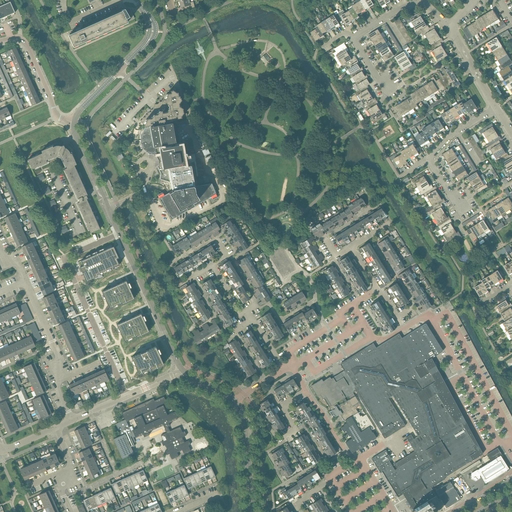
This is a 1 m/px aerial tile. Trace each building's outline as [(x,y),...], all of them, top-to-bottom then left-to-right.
[(190,3),(189,0),(182,0),(176,2),(179,1),(181,11),(195,7),(193,2),(190,3)] [(364,13),(366,11),(359,0),(356,0),(355,1),(362,14),(363,14),(361,12),(363,11),(364,13)] [(368,10),(371,9),(365,0),(359,0),(366,11),(367,11),(366,9),(367,9),(368,10)] [(374,4),(371,0),(365,0),(371,9),(370,7),(371,6),(372,8),(375,6),(374,4)] [(387,5),(383,0),(377,0),(379,2),(376,3),(378,7),(381,6),(382,8),(387,5)] [(355,1),(350,4),(353,8),(357,15),(358,16),(362,14),(355,1)] [(15,13),(10,2),(5,4),(10,15),(15,13)] [(5,4),(0,6),(5,17),(10,15),(5,4)] [(353,8),(349,11),(356,21),(355,19),(356,18),(357,20),(360,18),(359,17),(358,16),(357,15),(353,8)] [(73,47),(84,42),(127,22),(134,19),(132,15),(131,13),(130,13),(129,13),(128,13),(127,14),(125,9),(121,10),(122,12),(81,31),(80,28),(76,30),(77,32),(69,36),(73,47)] [(493,10),(488,13),(494,22),(499,19),(493,10)] [(347,24),(348,24),(349,25),(351,24),(345,13),(345,14),(343,11),(335,16),(341,25),(345,22),(347,26),(348,26),(347,24)] [(353,23),(356,21),(349,11),(345,13),(351,24),(352,24),(351,22),(352,21),(353,23)] [(407,17),(404,19),(406,22),(407,21),(408,21),(409,23),(409,24),(412,28),(414,27),(423,21),(422,18),(422,17),(420,13),(420,12),(414,16),(413,15),(407,17)] [(490,25),(494,22),(488,13),(484,15),(490,25)] [(334,15),(330,18),(336,28),(335,26),(336,25),(337,27),(340,25),(339,24),(339,23),(334,15)] [(486,27),(490,25),(484,15),(480,18),(486,27)] [(333,29),(336,28),(330,18),(325,20),(332,30),(331,29),(332,28),(333,29)] [(481,30),(486,27),(480,18),(475,21),(476,22),(481,30)] [(325,20),(321,23),(328,33),(327,31),(328,30),(329,32),(332,30),(325,20)] [(423,21),(414,27),(417,32),(415,33),(417,35),(416,36),(417,35),(421,33),(429,28),(426,24),(425,24),(423,21)] [(476,22),(471,24),(477,34),(482,31),(481,30),(476,22)] [(317,26),(318,28),(319,27),(323,34),(324,33),(325,35),(328,33),(321,23),(317,25),(317,26)] [(473,37),(477,34),(471,24),(471,23),(469,24),(470,25),(467,27),(473,37)] [(424,35),(427,40),(437,34),(435,30),(436,30),(434,26),(434,25),(429,28),(421,33),(423,36),(424,35)] [(319,27),(318,28),(317,26),(315,27),(314,28),(315,30),(321,40),(320,38),(321,38),(322,39),(325,38),(324,36),(323,34),(319,27)] [(473,37),(467,27),(467,26),(465,27),(466,28),(463,30),(465,34),(464,36),(463,36),(463,37),(468,45),(472,43),(469,39),(473,37)] [(371,40),(381,34),(378,29),(368,35),(371,40)] [(318,42),(321,40),(315,30),(310,33),(315,41),(317,40),(318,42)] [(371,40),(370,40),(371,42),(372,41),(374,44),(383,38),(381,34),(371,40)] [(437,34),(427,40),(430,44),(429,46),(430,48),(440,42),(444,40),(443,40),(440,36),(439,37),(437,34)] [(490,47),(499,42),(500,41),(499,39),(500,39),(498,36),(495,37),(496,37),(487,43),(490,47)] [(386,42),(383,38),(374,44),(377,48),(386,42)] [(377,48),(375,49),(376,50),(377,50),(379,53),(389,47),(386,42),(377,48)] [(432,51),(435,56),(444,51),(442,47),(443,47),(440,42),(430,48),(427,50),(428,50),(430,53),(432,51)] [(490,47),(492,52),(502,46),(503,45),(502,43),(500,44),(499,42),(490,47)] [(339,61),(349,55),(347,51),(346,49),(347,49),(344,44),(345,43),(334,49),(334,50),(335,49),(336,52),(333,54),(334,54),(335,56),(336,56),(339,61)] [(397,62),(407,56),(409,54),(406,50),(409,48),(407,45),(402,47),(405,51),(393,58),(394,60),(395,59),(397,62)] [(504,50),(502,46),(492,52),(495,56),(504,50)] [(380,54),(382,57),(391,51),(389,47),(379,53),(378,53),(379,55),(380,54)] [(16,48),(8,51),(10,56),(18,53),(16,48)] [(498,60),(507,55),(504,50),(495,56),(498,60)] [(382,59),(383,58),(385,61),(394,56),(391,51),(382,57),(381,58),(382,59)] [(446,54),(444,51),(435,56),(438,61),(436,62),(437,65),(437,66),(450,57),(447,53),(446,54)] [(12,61),(20,58),(18,53),(10,56),(12,61)] [(342,69),(358,59),(357,60),(355,57),(354,58),(353,56),(351,58),(349,55),(339,61),(342,65),(341,66),(343,69),(342,69)] [(498,60),(500,65),(510,59),(507,55),(498,60)] [(409,60),(412,58),(411,57),(408,59),(407,56),(397,62),(396,63),(397,64),(398,63),(400,66),(409,60)] [(500,65),(498,66),(501,70),(510,65),(511,63),(511,57),(511,58),(510,59),(500,65)] [(14,66),(22,63),(20,58),(12,61),(14,66)] [(358,59),(342,69),(345,68),(347,70),(348,70),(351,74),(349,75),(349,76),(363,67),(360,68),(358,65),(359,65),(358,63),(359,63),(357,60),(358,60),(358,59)] [(409,60),(400,66),(399,67),(400,68),(401,68),(403,71),(409,67),(411,71),(417,67),(413,61),(411,63),(409,60)] [(16,71),(24,67),(22,63),(14,66),(16,71)] [(457,78),(449,65),(446,67),(448,71),(447,72),(446,72),(453,82),(455,81),(454,80),(457,78)] [(511,67),(510,65),(501,70),(499,72),(502,76),(511,69),(511,67)] [(19,76),(27,72),(24,67),(16,71),(19,76)] [(363,67),(349,76),(350,75),(352,78),(353,77),(356,82),(354,83),(367,75),(365,76),(363,73),(364,73),(363,71),(364,70),(362,68),(363,67)] [(450,84),(453,82),(446,72),(447,72),(444,69),(442,70),(444,75),(442,76),(449,86),(451,85),(450,84)] [(504,81),(511,75),(511,69),(502,76),(504,81)] [(21,81),(29,77),(27,72),(19,76),(21,81)] [(446,88),(449,86),(442,76),(440,72),(437,74),(440,78),(438,80),(444,90),(446,88)] [(368,75),(367,75),(354,83),(355,83),(356,86),(357,85),(360,90),(367,85),(367,86),(371,83),(370,84),(368,81),(368,80),(367,79),(368,78),(367,75),(368,75)] [(23,86),(31,82),(29,77),(21,81),(23,86)] [(442,91),(444,90),(438,80),(436,81),(433,77),(431,78),(432,81),(438,90),(439,92),(442,90),(442,91)] [(432,81),(428,84),(434,93),(438,90),(432,81)] [(25,91),(33,87),(31,82),(23,86),(25,91)] [(429,96),(434,93),(428,84),(423,86),(429,96)] [(369,88),(367,86),(367,85),(360,90),(354,93),(355,94),(355,93),(357,96),(358,95),(361,100),(370,94),(368,91),(369,91),(368,89),(369,88)] [(423,86),(419,89),(425,98),(429,96),(423,86)] [(27,96),(36,92),(33,87),(25,91),(27,96)] [(187,113),(185,114),(183,112),(182,109),(184,108),(183,104),(182,104),(181,100),(180,98),(180,97),(179,97),(178,92),(176,93),(176,90),(176,89),(174,88),(172,91),(170,91),(170,93),(166,94),(163,99),(161,100),(162,102),(159,102),(158,104),(158,106),(157,108),(154,107),(152,110),(151,110),(151,112),(149,112),(147,115),(147,116),(145,116),(145,117),(143,118),(141,120),(140,121),(141,123),(142,123),(144,125),(145,128),(140,135),(141,142),(143,149),(149,154),(150,154),(150,157),(152,157),(152,156),(154,157),(155,157),(156,158),(156,159),(157,161),(158,163),(157,163),(157,165),(156,165),(156,167),(158,167),(161,174),(160,179),(172,183),(173,190),(159,198),(171,220),(216,194),(212,183),(194,187),(193,184),(195,183),(192,166),(190,163),(188,164),(185,160),(183,160),(179,135),(174,129),(173,124),(171,123),(170,123),(170,122),(171,121),(171,122),(173,119),(174,120),(178,120),(178,119),(184,118),(185,118),(187,115),(187,113)] [(421,101),(425,98),(419,89),(418,88),(414,91),(415,92),(421,101)] [(410,94),(416,104),(421,101),(415,92),(414,91),(413,91),(413,92),(410,94)] [(30,101),(38,97),(36,92),(27,96),(30,101)] [(370,94),(361,100),(364,105),(363,105),(364,108),(364,109),(377,100),(376,101),(375,98),(374,99),(373,97),(372,97),(370,94)] [(416,104),(410,94),(410,95),(409,96),(410,97),(407,99),(413,109),(418,106),(416,104)] [(32,106),(40,102),(38,97),(30,101),(32,106)] [(409,111),(413,109),(407,99),(407,98),(405,99),(406,100),(403,102),(409,111)] [(472,99),(467,102),(474,112),(473,110),(474,109),(475,111),(478,109),(477,107),(472,99)] [(367,111),(370,115),(380,110),(378,106),(377,104),(378,104),(377,101),(378,101),(377,100),(364,109),(365,109),(366,111),(367,111)] [(466,100),(462,102),(463,104),(467,111),(468,112),(469,114),(474,112),(467,102),(466,100)] [(404,114),(409,111),(403,102),(402,101),(401,102),(402,103),(399,105),(398,105),(404,114)] [(462,102),(458,105),(464,115),(463,113),(465,112),(466,114),(468,112),(467,111),(463,104),(462,102)] [(400,117),(404,114),(398,105),(399,105),(398,104),(397,104),(397,106),(394,108),(397,113),(394,115),(397,121),(401,119),(400,117)] [(461,116),(464,115),(458,105),(454,107),(460,117),(459,115),(460,115),(461,116)] [(453,121),(456,120),(450,110),(448,106),(444,109),(446,112),(452,122),(451,121),(452,120),(453,121)] [(454,107),(450,110),(456,120),(455,118),(456,117),(457,119),(460,117),(454,107)] [(2,110),(5,118),(10,116),(7,108),(2,110)] [(382,113),(380,110),(370,115),(373,120),(372,121),(374,123),(373,124),(374,124),(375,125),(377,124),(376,122),(387,116),(387,115),(386,116),(384,113),(383,114),(382,112),(382,113)] [(448,122),(449,124),(452,122),(446,112),(437,117),(439,119),(443,126),(448,122)] [(439,119),(434,122),(441,132),(440,130),(441,130),(442,131),(445,130),(444,128),(443,126),(439,119)] [(438,134),(441,132),(434,122),(430,125),(437,135),(436,133),(437,132),(438,134)] [(483,133),(486,138),(495,132),(493,129),(494,128),(491,124),(492,123),(479,131),(479,132),(479,131),(481,134),(483,133)] [(386,138),(396,132),(391,124),(381,130),(386,138)] [(424,124),(420,127),(429,140),(427,138),(429,137),(430,139),(432,137),(426,127),(424,124)] [(434,136),(437,135),(430,125),(426,127),(432,137),(433,137),(432,135),(433,135),(434,136)] [(430,142),(429,140),(420,127),(423,132),(419,134),(426,144),(425,143),(426,142),(427,144),(430,142)] [(497,135),(495,132),(486,138),(489,142),(487,144),(489,146),(498,140),(499,141),(502,139),(501,138),(501,139),(498,135),(497,135)] [(415,137),(420,145),(422,144),(423,146),(426,144),(419,134),(415,137)] [(501,145),(499,141),(498,140),(489,146),(486,148),(487,148),(488,151),(490,150),(493,154),(502,149),(500,145),(501,145)] [(414,143),(413,141),(407,144),(409,147),(415,157),(414,155),(415,154),(416,156),(419,154),(415,147),(416,146),(415,144),(415,143),(414,143)] [(42,153),(27,160),(32,169),(35,168),(47,162),(46,160),(58,155),(61,156),(67,168),(64,169),(75,192),(76,195),(79,202),(86,199),(89,198),(87,195),(85,191),(84,188),(74,165),(76,164),(73,156),(71,153),(70,154),(69,152),(69,151),(68,150),(67,149),(66,148),(64,148),(63,147),(62,147),(61,146),(60,146),(58,146),(57,146),(56,146),(54,146),(53,147),(52,146),(49,147),(41,151),(42,153)] [(409,147),(405,149),(411,159),(410,158),(411,157),(412,159),(415,157),(409,147)] [(441,155),(442,156),(443,156),(445,159),(454,153),(457,151),(454,147),(449,150),(448,148),(445,150),(446,152),(441,155)] [(406,160),(407,159),(408,161),(411,159),(405,149),(404,148),(399,150),(400,152),(402,154),(406,160)] [(504,152),(502,149),(493,154),(496,159),(494,160),(496,163),(495,163),(495,164),(500,161),(499,161),(508,156),(505,151),(504,152)] [(396,154),(404,167),(403,165),(404,164),(406,166),(408,164),(407,162),(406,160),(402,154),(400,152),(396,154)] [(401,168),(404,167),(396,154),(396,153),(395,153),(396,154),(389,158),(389,157),(388,158),(395,169),(398,167),(399,168),(400,167),(401,168)] [(446,160),(448,163),(457,157),(460,155),(459,154),(456,155),(454,153),(445,159),(444,159),(445,161),(446,160)] [(503,163),(506,167),(511,163),(511,154),(511,153),(508,156),(499,161),(500,161),(501,164),(503,163)] [(460,161),(457,157),(448,163),(450,167),(460,161)] [(462,166),(460,161),(450,167),(453,172),(462,166)] [(511,163),(506,167),(503,169),(506,174),(507,173),(509,176),(508,176),(508,177),(511,174),(511,163)] [(454,173),(456,176),(465,170),(462,166),(453,172),(452,172),(453,174),(454,173)] [(468,175),(465,170),(456,176),(459,181),(468,175)] [(417,187),(426,181),(424,178),(426,177),(424,173),(424,172),(411,180),(411,181),(412,180),(413,183),(414,182),(417,187)] [(468,179),(470,182),(479,176),(476,172),(466,178),(467,180),(468,179)] [(470,182),(472,187),(482,181),(479,176),(470,182)] [(426,181),(417,187),(420,192),(419,192),(421,195),(420,195),(420,196),(424,194),(423,194),(433,188),(430,183),(429,184),(426,181)] [(484,185),(482,181),(472,187),(475,191),(478,190),(479,192),(488,187),(486,184),(484,185)] [(426,196),(429,201),(439,195),(437,192),(438,191),(436,186),(433,188),(423,194),(424,194),(425,197),(426,196)] [(477,203),(489,196),(486,192),(475,199),(477,203)] [(354,197),(356,200),(361,207),(363,206),(363,207),(366,206),(361,197),(359,199),(356,195),(354,197)] [(441,204),(446,201),(445,201),(442,197),(441,198),(439,195),(429,201),(432,205),(426,209),(428,212),(433,209),(441,204)] [(77,203),(89,230),(90,233),(100,229),(86,199),(79,202),(77,203)] [(352,203),(357,212),(359,210),(359,209),(361,207),(356,200),(352,203)] [(505,212),(510,210),(504,200),(500,203),(505,212)] [(347,206),(348,208),(353,215),(352,213),(353,212),(354,213),(357,212),(352,203),(347,206)] [(500,203),(495,206),(501,215),(503,217),(507,215),(505,212),(500,203)] [(432,214),(435,219),(444,213),(442,210),(444,209),(441,204),(433,209),(428,212),(429,212),(431,215),(432,214)] [(495,206),(491,208),(497,218),(501,215),(495,206)] [(380,207),(377,209),(378,210),(376,211),(381,220),(382,219),(381,218),(385,216),(380,207)] [(338,212),(343,221),(345,220),(346,221),(349,219),(344,211),(342,208),(337,211),(338,212)] [(349,219),(351,218),(351,216),(353,215),(348,208),(344,211),(349,219)] [(494,222),(493,220),(497,218),(491,208),(486,211),(488,213),(486,215),(491,224),(494,222)] [(6,209),(0,211),(0,217),(9,214),(6,209)] [(377,223),(381,220),(376,211),(374,213),(373,211),(371,213),(377,223)] [(340,225),(342,223),(341,222),(343,221),(338,212),(333,215),(340,225)] [(7,223),(17,218),(15,213),(4,218),(7,223)] [(367,217),(372,226),(377,223),(371,213),(368,214),(369,216),(367,217)] [(438,227),(438,228),(450,220),(448,215),(446,216),(444,213),(435,219),(438,223),(436,224),(438,227)] [(337,227),(340,225),(333,215),(329,217),(334,227),(336,225),(337,227)] [(223,224),(219,226),(221,229),(224,227),(225,229),(232,224),(230,220),(231,219),(229,216),(227,218),(221,221),(223,224)] [(330,231),(333,229),(332,228),(334,227),(329,217),(324,220),(330,231)] [(368,228),(372,226),(367,217),(365,218),(364,217),(361,219),(368,228)] [(9,228),(19,223),(17,218),(7,223),(9,228)] [(209,222),(209,223),(217,235),(219,234),(218,230),(220,229),(217,225),(218,221),(216,218),(209,222)] [(358,223),(363,231),(368,228),(361,219),(359,220),(360,221),(358,223)] [(485,222),(483,219),(481,220),(481,221),(479,223),(485,232),(489,229),(489,228),(491,227),(487,221),(485,222)] [(319,223),(325,232),(327,231),(328,232),(330,231),(324,220),(319,223)] [(441,229),(444,234),(453,228),(451,225),(453,224),(450,220),(438,228),(436,229),(438,231),(441,229)] [(485,232),(479,223),(478,222),(476,223),(477,224),(475,225),(481,235),(485,232)] [(11,232),(21,227),(19,223),(9,228),(11,232)] [(206,228),(210,235),(212,234),(214,237),(217,235),(209,223),(205,225),(206,228)] [(315,226),(321,236),(324,235),(322,232),(324,230),(325,232),(319,223),(315,226)] [(358,234),(363,231),(358,223),(355,224),(355,223),(352,224),(358,234)] [(233,225),(232,224),(225,229),(226,229),(227,229),(228,231),(225,233),(226,235),(236,229),(234,224),(233,225)] [(358,234),(352,224),(350,226),(350,227),(348,228),(353,236),(354,235),(355,236),(358,234)] [(481,235),(475,225),(470,228),(476,238),(481,235)] [(314,236),(317,235),(319,238),(321,236),(315,226),(310,229),(314,236)] [(13,237),(23,232),(21,227),(11,232),(13,237)] [(468,230),(466,231),(472,240),(476,238),(470,228),(470,227),(467,228),(468,230)] [(206,228),(201,231),(207,239),(209,237),(208,236),(210,235),(206,228)] [(348,238),(353,236),(348,228),(346,230),(345,228),(343,230),(348,238)] [(446,239),(449,245),(462,237),(461,237),(457,231),(455,232),(453,228),(444,234),(447,239),(446,239)] [(236,229),(226,235),(228,238),(231,236),(232,238),(239,233),(236,229)] [(339,234),(344,241),(348,238),(343,230),(340,232),(341,233),(339,234)] [(191,234),(192,236),(197,245),(200,243),(199,242),(201,241),(197,233),(195,231),(191,234)] [(204,241),(207,239),(201,231),(197,233),(201,241),(203,239),(204,241)] [(15,242),(25,237),(23,232),(13,237),(15,242)] [(241,232),(239,233),(232,238),(233,240),(230,242),(232,244),(242,238),(240,234),(241,233),(241,232)] [(191,234),(186,237),(192,246),(194,245),(195,246),(197,245),(192,236),(191,234)] [(339,244),(344,241),(339,234),(337,235),(336,234),(334,236),(339,244)] [(187,248),(189,247),(189,245),(191,244),(192,246),(186,237),(185,235),(180,238),(187,248)] [(380,242),(378,244),(379,246),(381,246),(382,248),(389,243),(392,242),(387,235),(379,240),(380,242)] [(312,236),(300,244),(303,249),(312,243),(311,241),(314,239),(312,236)] [(28,242),(28,241),(25,237),(15,242),(17,246),(28,242)] [(176,241),(177,243),(182,250),(184,249),(184,250),(187,248),(180,238),(176,241)] [(242,238),(232,244),(233,247),(237,245),(238,247),(246,242),(246,241),(244,242),(242,238)] [(24,251),(35,246),(32,242),(22,247),(24,251)] [(248,244),(246,242),(238,247),(239,249),(236,251),(238,254),(248,247),(246,244),(248,244)] [(178,254),(180,253),(180,252),(179,251),(182,250),(177,243),(172,246),(170,247),(174,253),(175,254),(177,253),(178,254)] [(303,249),(306,253),(316,247),(315,244),(311,246),(310,244),(312,243),(303,249)] [(373,247),(371,244),(370,245),(368,243),(360,248),(363,253),(373,247)] [(392,248),(389,243),(382,248),(383,250),(382,250),(383,253),(392,248)] [(210,244),(207,246),(208,247),(206,248),(211,257),(212,256),(211,255),(215,252),(210,244)] [(26,256),(37,251),(35,246),(24,251),(26,256)] [(86,258),(77,262),(80,267),(82,272),(86,281),(93,278),(93,276),(97,274),(99,273),(110,268),(112,267),(117,265),(119,264),(116,259),(118,258),(116,253),(114,254),(112,249),(111,247),(104,250),(99,252),(97,253),(86,258)] [(306,253),(309,258),(316,253),(314,251),(318,249),(316,247),(306,253)] [(363,253),(366,258),(374,252),(373,250),(374,249),(373,247),(363,253)] [(499,257),(507,252),(504,247),(496,253),(499,257)] [(201,250),(207,260),(211,257),(206,248),(204,249),(203,248),(201,250)] [(383,253),(385,255),(386,255),(388,257),(395,252),(392,248),(383,253)] [(197,254),(202,262),(207,260),(201,250),(198,251),(199,253),(197,254)] [(28,260),(38,255),(37,251),(26,256),(28,260)] [(397,251),(395,252),(388,257),(389,259),(388,260),(389,262),(397,257),(400,255),(397,251)] [(368,262),(378,256),(377,254),(375,254),(374,252),(366,258),(368,262)] [(316,253),(309,258),(307,259),(310,263),(311,262),(322,256),(320,253),(317,255),(316,253)] [(191,255),(198,265),(202,262),(197,254),(195,255),(194,254),(191,255)] [(30,264),(40,259),(38,255),(28,260),(30,264)] [(191,255),(189,257),(190,258),(188,260),(193,268),(198,265),(191,255)] [(239,264),(241,266),(252,259),(250,255),(247,257),(246,256),(239,261),(241,263),(239,264)] [(340,264),(341,266),(351,260),(348,255),(346,257),(344,255),(339,258),(340,260),(340,261),(341,263),(340,264)] [(320,260),(323,258),(322,256),(311,262),(314,267),(318,264),(321,263),(322,263),(320,260)] [(368,262),(371,267),(380,261),(379,259),(380,259),(378,256),(368,262)] [(389,262),(391,265),(392,264),(393,266),(400,261),(397,257),(389,262)] [(232,263),(231,262),(230,260),(227,261),(226,259),(227,259),(227,258),(220,263),(224,269),(222,270),(223,271),(232,265),(230,263),(232,263)] [(32,269),(42,264),(40,259),(30,264),(32,269)] [(193,268),(188,260),(186,261),(185,259),(182,261),(188,271),(193,268)] [(252,259),(241,266),(243,269),(244,268),(245,270),(252,266),(255,264),(252,259)] [(351,260),(341,266),(343,269),(344,268),(346,270),(354,265),(351,260)] [(395,268),(393,269),(395,271),(396,274),(403,270),(401,268),(403,267),(406,265),(403,260),(400,261),(393,266),(395,268)] [(181,264),(179,265),(184,274),(188,271),(182,261),(180,263),(181,264)] [(374,271),(384,265),(382,263),(381,264),(380,261),(371,267),(374,271)] [(33,273),(44,268),(42,264),(32,269),(33,273)] [(183,274),(184,274),(179,265),(176,266),(176,265),(173,267),(178,275),(182,273),(183,274)] [(232,265),(223,271),(226,275),(236,269),(234,267),(233,267),(232,265)] [(323,275),(320,277),(321,279),(324,277),(328,275),(336,270),(335,267),(333,268),(332,265),(323,271),(325,274),(323,275)] [(346,273),(347,276),(357,269),(354,265),(346,270),(347,272),(346,273)] [(374,271),(377,276),(386,271),(384,269),(386,268),(384,265),(374,271)] [(245,273),(247,275),(255,270),(252,266),(245,270),(246,272),(245,273)] [(35,278),(46,273),(44,268),(33,273),(35,278)] [(255,270),(247,275),(248,278),(249,277),(251,279),(261,273),(258,268),(255,270)] [(498,270),(493,273),(499,281),(500,281),(501,282),(504,281),(503,279),(499,272),(501,271),(499,268),(497,269),(498,270)] [(236,269),(226,275),(229,280),(237,275),(236,273),(237,272),(236,269)] [(357,269),(347,276),(349,278),(350,277),(351,279),(360,274),(357,269)] [(404,278),(411,274),(408,269),(398,276),(399,278),(403,276),(404,278)] [(328,275),(331,279),(338,275),(337,273),(338,272),(336,270),(328,275)] [(377,276),(380,281),(390,274),(388,272),(387,273),(386,271),(377,276)] [(37,282),(48,277),(46,273),(35,278),(37,282)] [(251,282),(252,285),(261,279),(264,278),(261,273),(251,279),(252,281),(251,282)] [(497,285),(500,283),(499,281),(493,273),(489,275),(495,284),(496,283),(497,285)] [(351,282),(353,285),(363,279),(360,274),(351,279),(352,281),(351,282)] [(390,274),(380,281),(383,285),(391,280),(390,278),(391,277),(390,274)] [(414,278),(411,274),(404,278),(405,280),(404,281),(405,284),(414,278)] [(237,275),(229,280),(231,284),(241,278),(240,276),(239,277),(237,275)] [(342,279),(341,276),(340,276),(339,277),(338,275),(331,279),(334,284),(342,279)] [(495,284),(489,275),(485,278),(491,286),(492,286),(493,287),(496,286),(495,284)] [(48,277),(37,282),(39,286),(50,281),(52,280),(50,276),(48,277)] [(210,279),(203,283),(204,285),(203,286),(205,289),(213,283),(211,280),(212,279),(211,278),(210,279)] [(241,278),(231,284),(234,289),(243,284),(242,282),(243,281),(241,278)] [(410,288),(417,283),(414,278),(405,284),(407,286),(408,285),(410,288)] [(489,290),(492,288),(491,286),(485,278),(481,281),(482,283),(483,283),(487,289),(488,288),(489,290)] [(261,279),(252,285),(254,287),(255,286),(256,288),(254,289),(255,290),(264,284),(261,279)] [(334,284),(336,289),(344,284),(342,282),(344,281),(342,279),(334,284)] [(365,283),(363,279),(353,285),(354,287),(356,286),(357,289),(365,283)] [(41,291),(52,286),(50,281),(39,286),(41,291)] [(126,281),(102,292),(109,308),(133,298),(126,281)] [(188,286),(186,284),(179,288),(181,291),(185,288),(188,293),(195,288),(194,286),(195,285),(194,282),(188,286)] [(213,283),(205,289),(206,291),(207,291),(209,293),(217,287),(217,286),(215,287),(213,283)] [(358,291),(357,291),(358,294),(359,294),(367,289),(368,288),(366,284),(365,283),(357,289),(358,291)] [(400,287),(399,285),(399,284),(397,285),(396,283),(387,288),(390,293),(400,287)] [(420,288),(417,283),(410,288),(411,290),(409,290),(411,293),(420,288)] [(483,283),(482,283),(478,285),(484,294),(485,293),(486,294),(489,293),(488,291),(487,289),(483,283)] [(243,284),(234,289),(237,294),(245,289),(244,286),(242,287),(241,285),(243,284)] [(265,290),(267,289),(264,284),(255,290),(256,292),(255,292),(256,295),(265,290)] [(336,289),(339,293),(348,288),(346,285),(345,286),(344,284),(336,289)] [(478,285),(474,288),(477,292),(474,294),(477,298),(479,296),(481,295),(482,297),(485,295),(484,294),(478,285)] [(43,295),(54,290),(52,286),(41,291),(43,295)] [(210,295),(209,295),(209,296),(210,298),(219,293),(217,289),(218,288),(217,287),(209,293),(210,295)] [(390,293),(393,298),(402,292),(401,290),(402,289),(400,287),(390,293)] [(189,298),(191,297),(199,292),(198,289),(196,290),(195,288),(188,293),(186,294),(189,298)] [(349,290),(348,288),(339,293),(342,298),(349,293),(348,291),(349,290)] [(415,297),(422,292),(420,288),(411,293),(413,295),(414,295),(415,297)] [(245,289),(237,294),(240,299),(247,294),(245,292),(247,291),(245,289)] [(265,290),(256,295),(258,298),(259,297),(260,299),(267,294),(265,290)] [(304,300),(306,299),(302,292),(301,292),(300,291),(297,293),(297,294),(302,303),(305,301),(304,300)] [(199,292),(191,297),(194,301),(194,302),(199,298),(199,299),(201,297),(200,295),(201,294),(199,292)] [(406,296),(404,294),(403,294),(402,292),(393,298),(391,299),(393,301),(395,300),(396,302),(406,296)] [(425,297),(422,292),(415,297),(417,299),(413,301),(415,303),(425,297)] [(44,303),(55,298),(53,293),(42,298),(44,303)] [(219,293),(210,298),(212,300),(212,301),(213,300),(214,302),(212,303),(220,299),(222,297),(223,297),(223,296),(221,297),(219,293)] [(247,294),(240,299),(243,303),(251,298),(249,295),(248,296),(247,294)] [(269,294),(267,294),(260,299),(262,301),(258,303),(260,306),(270,299),(268,295),(269,294)] [(302,303),(297,294),(292,297),(297,304),(299,303),(300,304),(302,303)] [(396,302),(399,307),(408,302),(406,299),(408,299),(406,296),(396,302)] [(425,297),(415,303),(416,306),(420,304),(421,306),(430,301),(430,300),(427,296),(425,297)] [(501,313),(510,308),(511,306),(509,302),(508,303),(506,300),(504,296),(498,300),(500,303),(496,306),(499,311),(498,311),(500,314),(501,313)] [(297,304),(292,297),(288,300),(293,309),(296,307),(295,306),(297,304)] [(57,302),(55,298),(44,303),(46,307),(57,302)] [(200,300),(199,299),(199,298),(194,302),(194,301),(191,303),(194,308),(203,302),(201,300),(200,300)] [(290,310),(291,310),(293,309),(288,300),(286,298),(280,302),(284,309),(286,307),(287,310),(290,309),(290,310)] [(214,305),(212,306),(214,308),(222,303),(220,299),(212,303),(214,305)] [(379,300),(370,305),(372,308),(370,308),(370,309),(372,311),(380,306),(378,302),(380,301),(379,300)] [(421,306),(422,308),(419,310),(421,313),(430,307),(433,310),(436,308),(434,305),(432,305),(430,301),(421,306)] [(48,311),(59,307),(57,302),(46,307),(48,311)] [(194,308),(197,312),(205,308),(203,306),(205,305),(203,302),(194,308)] [(21,313),(16,303),(11,305),(16,315),(21,313)] [(222,303),(214,308),(215,311),(216,311),(217,310),(218,312),(227,307),(226,306),(225,307),(222,303)] [(12,317),(16,315),(11,305),(7,307),(12,317)] [(380,306),(372,311),(373,313),(373,314),(375,313),(376,315),(385,309),(384,309),(383,309),(380,306)] [(7,319),(12,317),(7,307),(3,309),(7,319)] [(61,311),(59,307),(48,311),(50,316),(61,311)] [(219,314),(218,315),(220,318),(228,312),(226,309),(227,308),(227,307),(218,312),(219,314)] [(197,312),(200,317),(209,311),(207,309),(206,310),(205,308),(197,312)] [(309,308),(307,310),(313,320),(317,317),(312,308),(310,310),(309,308)] [(511,310),(510,308),(501,313),(504,318),(503,319),(505,322),(511,318),(511,317),(511,310)] [(377,317),(376,318),(378,320),(386,315),(384,311),(385,310),(385,309),(376,315),(377,317)] [(308,323),(313,320),(307,310),(304,312),(305,313),(303,314),(302,312),(308,323)] [(52,320),(63,315),(61,311),(50,316),(52,320)] [(210,314),(209,311),(200,317),(203,322),(210,317),(209,315),(210,314)] [(228,312),(220,318),(221,320),(223,319),(224,321),(232,316),(232,315),(230,316),(228,312)] [(270,312),(261,317),(264,321),(262,322),(263,322),(272,317),(270,315),(272,314),(270,312)] [(296,314),(302,324),(307,321),(308,323),(302,312),(300,313),(299,312),(296,314)] [(141,314),(117,325),(124,341),(148,331),(141,314)] [(296,314),(294,315),(294,317),(292,318),(298,326),(302,324),(296,314)] [(65,320),(63,315),(52,320),(54,325),(65,320)] [(386,315),(378,320),(379,323),(380,322),(382,324),(390,319),(390,318),(388,319),(386,315)] [(233,317),(232,316),(224,321),(225,323),(224,324),(225,327),(234,322),(232,318),(233,317)] [(264,323),(266,327),(276,321),(274,318),(273,319),(272,317),(263,322),(264,323)] [(511,327),(511,317),(511,318),(505,322),(503,322),(502,323),(505,328),(504,329),(506,332),(507,331),(511,327)] [(298,326),(292,318),(290,319),(290,318),(287,319),(293,329),(298,326)] [(220,330),(214,319),(211,321),(213,324),(211,326),(215,333),(220,330)] [(293,329),(287,319),(284,321),(285,322),(283,324),(288,332),(293,329)] [(383,326),(382,327),(383,329),(392,324),(389,321),(391,320),(390,319),(382,324),(383,326)] [(60,330),(70,326),(68,321),(58,326),(60,330)] [(266,327),(269,332),(277,326),(276,324),(277,324),(276,321),(266,327)] [(211,336),(215,333),(211,326),(209,327),(207,324),(204,325),(211,336)] [(443,351),(434,337),(426,324),(425,324),(402,338),(399,334),(376,348),(383,360),(374,365),(375,368),(380,365),(383,370),(392,365),(401,359),(407,355),(415,368),(431,358),(442,352),(442,351),(443,351)] [(392,324),(383,329),(385,332),(386,331),(387,333),(396,328),(395,327),(394,328),(392,324)] [(211,336),(204,325),(202,327),(204,330),(202,331),(206,338),(211,336)] [(62,335),(72,330),(70,326),(60,330),(62,335)] [(269,332),(272,336),(281,330),(280,328),(279,328),(277,326),(269,332)] [(201,341),(206,338),(202,331),(200,332),(198,329),(195,331),(201,341)] [(250,330),(243,335),(244,337),(243,338),(244,340),(253,335),(250,331),(252,330),(251,329),(250,330)] [(64,339),(74,334),(72,330),(62,335),(64,339)] [(281,330),(272,336),(274,341),(283,336),(282,333),(283,333),(281,330)] [(201,341),(195,331),(192,332),(194,336),(192,337),(197,344),(201,341)] [(74,334),(64,339),(66,343),(76,339),(74,334)] [(253,335),(244,340),(246,343),(247,342),(249,344),(257,339),(257,338),(255,339),(253,335)] [(31,336),(26,338),(31,348),(35,346),(31,336)] [(26,338),(22,340),(26,350),(31,348),(26,338)] [(76,339),(66,343),(68,348),(78,343),(76,339)] [(250,346),(249,347),(250,350),(259,345),(256,341),(258,340),(257,339),(249,344),(250,346)] [(22,340),(17,342),(22,352),(26,350),(22,340)] [(235,340),(230,343),(228,344),(231,349),(239,344),(238,341),(237,342),(235,340)] [(17,342),(13,344),(18,354),(22,352),(17,342)] [(78,343),(68,348),(70,352),(80,348),(78,343)] [(364,349),(363,349),(374,365),(383,360),(376,348),(373,343),(364,349)] [(13,344),(9,346),(13,356),(18,354),(13,344)] [(231,349),(234,353),(241,349),(240,347),(241,346),(239,344),(231,349)] [(259,345),(250,350),(251,352),(252,352),(253,351),(254,353),(263,348),(262,347),(261,348),(259,345)] [(9,346),(4,348),(9,358),(13,356),(9,346)] [(135,356),(131,357),(133,360),(133,361),(135,365),(135,366),(136,367),(136,368),(139,374),(142,372),(146,370),(148,369),(150,369),(150,368),(163,363),(162,361),(160,356),(159,354),(157,350),(157,349),(156,346),(152,348),(150,349),(150,350),(146,351),(141,354),(141,353),(135,356)] [(4,348),(0,349),(0,350),(4,360),(9,358),(4,348)] [(80,348),(70,352),(72,356),(82,352),(80,348)] [(256,355),(254,356),(256,359),(264,354),(262,350),(263,349),(263,348),(254,353),(256,355)] [(237,358),(245,353),(243,350),(242,351),(241,349),(234,353),(237,358)] [(369,368),(374,365),(363,349),(359,352),(366,364),(369,368)] [(82,352),(72,356),(74,361),(84,357),(82,352)] [(359,352),(354,355),(360,364),(362,367),(366,364),(359,352)] [(237,358),(239,363),(247,358),(245,356),(247,355),(245,353),(237,358)] [(264,354),(256,359),(257,361),(259,361),(260,363),(269,357),(268,357),(267,357),(264,354)] [(356,367),(360,364),(354,355),(350,358),(356,367)] [(437,368),(431,358),(415,368),(407,355),(401,359),(407,367),(415,381),(423,376),(426,381),(418,386),(421,391),(437,380),(432,371),(436,368),(437,368)] [(260,366),(262,368),(270,363),(268,359),(269,358),(269,357),(260,363),(261,365),(260,366)] [(242,367),(251,362),(249,359),(248,360),(247,358),(239,363),(242,367)] [(340,364),(341,367),(347,363),(354,374),(359,371),(374,375),(381,377),(384,381),(389,390),(396,386),(399,391),(403,388),(406,393),(411,390),(414,394),(416,393),(419,397),(422,402),(421,403),(424,407),(423,408),(426,413),(424,414),(427,418),(426,419),(429,423),(428,424),(430,429),(429,430),(432,434),(430,435),(433,440),(436,444),(427,450),(432,459),(420,467),(411,473),(407,486),(409,490),(409,493),(404,496),(405,498),(412,509),(413,509),(410,504),(409,504),(409,503),(409,502),(409,501),(409,500),(409,499),(410,499),(410,498),(411,497),(416,494),(421,492),(425,489),(422,484),(421,472),(426,469),(435,464),(439,461),(444,458),(448,455),(437,437),(438,436),(435,426),(431,415),(433,414),(430,410),(431,409),(428,404),(429,404),(427,401),(425,397),(434,391),(436,390),(437,390),(438,390),(440,390),(441,390),(442,390),(443,391),(444,391),(444,392),(445,393),(445,394),(448,398),(451,403),(457,412),(460,416),(462,415),(461,415),(462,415),(444,382),(436,368),(432,371),(437,380),(421,391),(418,386),(415,381),(407,367),(397,373),(393,376),(385,374),(383,370),(380,365),(375,368),(374,365),(369,368),(366,364),(362,367),(360,364),(356,367),(350,358),(347,359),(340,364)] [(407,367),(401,359),(392,365),(397,373),(407,367)] [(23,367),(26,372),(36,367),(34,362),(23,367)] [(242,367),(245,372),(252,367),(251,365),(252,365),(251,362),(242,367)] [(344,373),(348,378),(354,374),(347,363),(341,367),(345,373),(344,373)] [(397,373),(392,365),(383,370),(385,374),(393,376),(397,373)] [(28,377),(38,372),(36,367),(26,372),(28,377)] [(248,377),(256,371),(255,369),(253,369),(252,367),(245,372),(246,373),(243,374),(246,379),(245,379),(246,381),(250,379),(248,377)] [(109,380),(104,369),(99,371),(104,382),(109,380)] [(104,382),(99,371),(95,373),(100,384),(104,382)] [(358,397),(362,402),(373,395),(370,390),(367,385),(364,380),(359,371),(354,374),(348,378),(355,391),(359,397),(358,397)] [(374,375),(359,371),(364,380),(374,375)] [(28,377),(30,381),(40,377),(38,372),(28,377)] [(100,384),(95,373),(91,375),(96,386),(100,384)] [(321,379),(310,386),(317,397),(318,396),(321,394),(329,407),(330,406),(336,402),(348,395),(350,399),(355,396),(353,392),(355,391),(348,378),(344,373),(342,375),(340,373),(333,378),(331,379),(329,377),(323,381),(322,381),(321,379)] [(96,386),(91,375),(86,377),(91,388),(96,386)] [(364,380),(367,385),(381,377),(374,375),(364,380)] [(426,381),(423,376),(415,381),(418,386),(426,381)] [(32,386),(42,381),(40,377),(30,381),(32,386)] [(91,388),(86,377),(82,379),(87,390),(91,388)] [(367,385),(370,390),(384,381),(381,377),(367,385)] [(82,379),(77,381),(82,392),(84,395),(88,393),(87,390),(82,379)] [(290,380),(290,379),(287,380),(293,390),(298,387),(293,379),(290,380)] [(289,393),(293,390),(287,380),(284,382),(285,383),(283,384),(289,393)] [(32,386),(34,391),(45,386),(42,381),(32,386)] [(82,392),(77,381),(73,383),(78,394),(82,392)] [(370,390),(373,395),(362,402),(381,434),(384,439),(405,426),(388,398),(392,395),(389,390),(384,381),(370,390)] [(69,385),(74,398),(75,399),(79,397),(79,396),(78,394),(73,383),(69,385)] [(284,396),(289,393),(283,384),(281,386),(280,384),(278,386),(284,396)] [(36,396),(47,391),(45,386),(34,391),(36,396)] [(278,386),(275,387),(275,388),(276,389),(274,390),(279,399),(284,396),(278,386)] [(396,386),(389,390),(392,395),(395,400),(406,393),(403,388),(399,391),(396,386)] [(395,400),(398,404),(414,394),(411,390),(406,393),(395,400)] [(434,391),(425,397),(427,401),(429,404),(428,404),(431,409),(430,410),(433,414),(451,403),(448,398),(445,394),(445,393),(444,392),(444,391),(443,391),(442,390),(441,390),(440,390),(438,390),(437,390),(436,390),(434,391)] [(0,400),(9,397),(9,396),(7,392),(0,394),(0,400)] [(398,404),(401,409),(419,397),(416,393),(414,394),(398,404)] [(32,400),(33,400),(35,404),(45,400),(43,395),(32,400)] [(332,410),(329,412),(331,415),(333,415),(335,414),(335,415),(358,401),(355,396),(350,399),(343,404),(342,403),(338,405),(336,402),(330,406),(332,410)] [(167,415),(163,405),(167,404),(164,397),(154,401),(153,399),(122,413),(125,420),(115,424),(121,436),(113,439),(122,459),(134,453),(131,448),(135,446),(130,436),(134,435),(135,437),(143,434),(144,437),(150,434),(148,432),(163,425),(166,433),(161,435),(163,441),(161,442),(163,446),(165,445),(167,450),(165,451),(167,455),(169,454),(172,459),(179,456),(177,452),(182,450),(184,454),(191,451),(188,445),(190,444),(189,440),(184,442),(182,437),(186,435),(184,431),(182,432),(180,427),(170,431),(168,426),(170,425),(169,422),(178,418),(175,411),(167,415)] [(401,409),(404,414),(421,403),(422,402),(419,397),(401,409)] [(271,403),(268,398),(260,404),(261,406),(260,407),(261,409),(271,403)] [(45,400),(35,404),(37,409),(47,404),(45,400)] [(358,401),(335,415),(336,416),(339,414),(342,418),(342,417),(344,421),(358,412),(356,409),(356,408),(360,405),(361,405),(358,401)] [(299,412),(307,406),(307,405),(305,406),(303,402),(294,408),(296,410),(297,410),(299,412)] [(274,408),(271,403),(261,409),(263,412),(264,411),(266,413),(274,408)] [(404,414),(406,418),(423,408),(424,407),(421,403),(404,414)] [(433,414),(431,415),(435,426),(457,412),(451,403),(433,414)] [(47,404),(37,409),(39,414),(49,409),(47,404)] [(8,405),(0,408),(0,414),(10,410),(8,405)] [(310,411),(307,406),(299,412),(300,414),(299,414),(300,417),(310,411)] [(277,412),(274,408),(266,413),(267,415),(265,416),(267,419),(277,412)] [(409,423),(424,414),(426,413),(423,408),(406,418),(409,423)] [(49,409),(39,414),(41,419),(52,414),(49,409)] [(10,410),(0,414),(0,416),(1,419),(12,415),(10,410)] [(300,417),(302,419),(303,419),(305,421),(307,420),(306,419),(313,415),(310,411),(300,417)] [(270,420),(271,422),(280,417),(277,412),(267,419),(269,421),(270,420)] [(344,426),(341,428),(344,432),(346,431),(349,436),(350,436),(352,439),(347,442),(345,443),(352,453),(353,452),(361,447),(361,446),(364,444),(364,445),(368,443),(368,442),(372,439),(372,440),(376,438),(373,432),(372,432),(371,431),(375,429),(366,414),(362,417),(360,416),(358,412),(344,421),(345,420),(346,423),(343,425),(344,426)] [(457,412),(435,426),(438,436),(437,437),(448,455),(457,470),(471,461),(480,455),(482,454),(483,454),(482,454),(480,449),(464,420),(462,415),(461,415),(462,415),(460,416),(457,412)] [(315,414),(313,415),(306,419),(307,420),(308,422),(306,422),(308,425),(318,419),(315,414)] [(412,427),(426,419),(427,418),(424,414),(409,423),(412,427)] [(12,415),(1,419),(3,424),(14,419),(12,415)] [(283,422),(280,417),(271,422),(272,424),(271,425),(273,428),(283,422)] [(14,419),(3,424),(5,429),(16,424),(14,419)] [(321,423),(318,419),(308,425),(310,427),(311,427),(312,429),(321,423)] [(415,432),(428,424),(429,423),(426,419),(412,427),(415,432)] [(276,429),(277,432),(286,426),(283,422),(273,428),(274,430),(276,429)] [(324,428),(321,423),(312,429),(313,431),(312,431),(314,434),(324,428)] [(16,424),(5,429),(8,434),(18,429),(16,424)] [(418,436),(429,430),(430,429),(428,424),(415,432),(418,436)] [(76,435),(86,431),(84,426),(74,431),(76,435)] [(314,434),(315,436),(315,437),(317,436),(318,438),(325,433),(326,434),(327,433),(324,428),(314,434)] [(406,438),(411,447),(430,435),(432,434),(429,430),(418,436),(413,439),(411,434),(406,438)] [(88,435),(86,431),(76,435),(78,440),(88,435)] [(328,438),(326,434),(325,433),(318,438),(317,438),(318,441),(317,441),(318,444),(328,438)] [(308,438),(306,436),(305,436),(303,434),(296,439),(299,443),(308,438)] [(80,444),(90,440),(88,435),(78,440),(80,444)] [(411,447),(414,451),(433,440),(430,435),(411,447)] [(299,443),(302,448),(309,443),(308,441),(309,441),(308,438),(299,443)] [(331,442),(328,438),(318,444),(320,446),(321,446),(323,448),(331,442)] [(92,444),(90,440),(80,444),(82,449),(92,444)] [(433,440),(414,451),(417,456),(427,450),(436,444),(433,440)] [(334,447),(331,442),(323,448),(324,450),(323,451),(324,453),(334,447)] [(305,453),(313,447),(312,445),(311,445),(309,443),(302,448),(305,453)] [(305,453),(308,457),(315,453),(314,451),(315,450),(313,447),(305,453)] [(337,452),(334,447),(324,453),(326,456),(327,455),(328,457),(337,452)] [(88,448),(78,453),(80,457),(91,453),(88,448)] [(497,448),(486,455),(491,463),(502,456),(497,448)] [(276,458),(283,453),(280,449),(272,454),(273,457),(275,456),(276,458)] [(391,460),(385,450),(371,459),(380,473),(382,472),(384,476),(394,470),(389,461),(391,460)] [(414,451),(407,456),(411,462),(415,460),(420,467),(432,459),(427,450),(417,456),(414,451)] [(321,459),(320,456),(318,454),(316,452),(315,453),(308,457),(313,465),(321,459)] [(60,464),(55,453),(50,455),(55,466),(60,464)] [(93,457),(91,453),(80,457),(82,462),(93,457)] [(278,463),(286,458),(283,453),(276,458),(277,460),(276,461),(278,463)] [(55,466),(50,455),(46,457),(51,468),(55,466)] [(448,455),(444,458),(450,468),(445,470),(448,475),(457,470),(448,455)] [(407,456),(402,459),(411,473),(420,467),(415,460),(411,462),(407,456)] [(500,456),(477,471),(485,484),(509,469),(500,456)] [(51,468),(46,457),(42,459),(42,461),(46,470),(51,468)] [(93,457),(82,462),(84,466),(94,462),(93,457)] [(289,463),(286,458),(278,463),(279,466),(280,465),(282,467),(280,468),(289,463)] [(439,461),(445,470),(450,468),(444,458),(439,461)] [(407,486),(411,473),(402,459),(394,464),(396,469),(405,482),(407,486)] [(479,460),(460,472),(462,474),(480,462),(479,460)] [(42,461),(38,462),(42,472),(46,470),(42,461)] [(439,461),(435,464),(444,479),(445,479),(444,478),(448,475),(445,470),(439,461)] [(38,462),(33,464),(38,474),(42,472),(38,462)] [(96,466),(94,462),(84,466),(86,471),(96,466)] [(38,474),(33,463),(28,465),(29,466),(33,476),(38,474)] [(281,474),(290,468),(287,464),(289,463),(280,468),(281,470),(280,471),(281,474)] [(435,485),(444,479),(435,464),(426,469),(435,485)] [(29,466),(25,468),(29,478),(33,476),(29,466)] [(96,466),(86,471),(88,475),(98,470),(96,466)] [(210,466),(206,468),(211,479),(215,477),(210,466)] [(29,478),(24,467),(19,469),(24,480),(29,478)] [(284,475),(285,478),(295,472),(292,467),(290,468),(281,474),(283,476),(284,475)] [(211,479),(206,468),(201,470),(206,481),(211,479)] [(384,476),(385,476),(385,477),(386,477),(388,480),(387,481),(387,480),(387,481),(393,490),(405,482),(396,469),(394,470),(384,476)] [(422,484),(425,489),(430,486),(431,488),(435,485),(426,469),(421,472),(422,484)] [(100,475),(98,470),(88,475),(90,479),(100,475)] [(138,472),(143,483),(148,480),(143,470),(138,472)] [(201,470),(197,472),(202,483),(206,481),(201,470)] [(309,472),(315,482),(316,483),(321,480),(315,470),(313,472),(312,470),(309,472)] [(471,475),(468,475),(468,478),(470,478),(471,478),(475,480),(479,478),(479,474),(479,471),(477,470),(473,472),(472,473),(471,473),(471,475)] [(134,474),(139,485),(143,483),(138,472),(134,474)] [(202,483),(197,472),(192,474),(197,485),(202,483)] [(311,485),(315,482),(309,472),(307,473),(308,475),(306,476),(311,485)] [(129,476),(134,487),(139,485),(134,474),(129,476)] [(192,474),(188,476),(193,487),(197,485),(192,474)] [(125,478),(130,489),(134,487),(129,476),(125,478)] [(183,478),(188,489),(193,487),(188,476),(183,478)] [(306,487),(311,485),(306,476),(304,477),(303,476),(300,478),(306,487)] [(120,480),(125,491),(130,489),(125,478),(120,480)] [(296,482),(297,484),(298,484),(302,490),(306,487),(300,478),(298,479),(298,480),(296,482)] [(125,491),(120,480),(116,482),(121,493),(125,491)] [(121,493),(116,482),(111,484),(116,495),(121,493)] [(393,490),(395,494),(397,497),(403,494),(404,496),(409,493),(409,490),(407,486),(405,482),(393,490)] [(449,482),(435,490),(438,495),(441,500),(443,504),(444,505),(446,508),(450,506),(450,505),(452,504),(453,504),(461,499),(453,486),(449,482)] [(303,492),(302,490),(298,484),(297,484),(296,485),(295,484),(292,485),(299,495),(303,492)] [(184,485),(179,487),(184,497),(189,495),(184,485)] [(294,498),(299,495),(292,485),(290,487),(291,488),(289,489),(294,498)] [(425,489),(421,492),(427,501),(436,495),(431,488),(430,486),(425,489)] [(184,497),(179,487),(175,489),(179,499),(184,497)] [(106,490),(111,500),(115,498),(110,488),(106,490)] [(179,499),(175,489),(170,491),(175,501),(179,499)] [(293,499),(294,498),(289,489),(286,491),(286,489),(283,491),(286,497),(288,500),(292,497),(293,499)] [(39,495),(41,499),(51,495),(49,490),(39,495)] [(106,502),(111,500),(106,490),(101,492),(106,502)] [(175,501),(170,491),(166,493),(170,503),(175,501)] [(97,494),(102,504),(106,502),(101,492),(97,494)] [(422,504),(424,503),(427,501),(421,492),(416,494),(422,504)] [(97,506),(102,504),(97,494),(92,496),(97,506)] [(413,509),(412,509),(412,510),(422,504),(416,494),(411,497),(410,498),(410,499),(409,499),(409,500),(409,501),(409,502),(409,503),(409,504),(410,504),(413,509)] [(51,495),(41,499),(43,504),(53,499),(51,495)] [(427,501),(432,510),(434,506),(436,504),(438,502),(440,501),(436,495),(427,501)] [(88,498),(93,508),(97,506),(92,496),(88,498)] [(88,510),(93,508),(88,498),(83,500),(88,510)] [(320,498),(310,505),(313,510),(315,508),(322,504),(321,502),(322,501),(320,498)] [(53,499),(43,504),(45,508),(55,504),(53,499)] [(433,511),(432,510),(427,501),(424,503),(422,504),(412,510),(413,511),(412,511),(433,511)]
